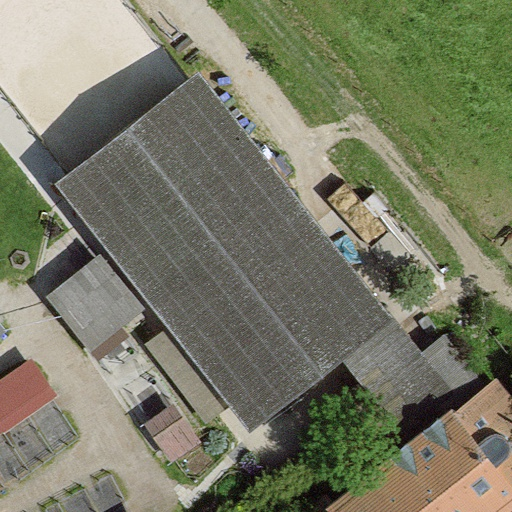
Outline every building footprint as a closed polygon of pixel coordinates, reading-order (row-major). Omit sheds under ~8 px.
[(198,84),(75,188),(263,426),(352,356),(425,449),(345,511),(344,511),(495,511),(511,499),(511,410),(500,395),(474,415),(285,189),(198,84)] [(0,254),(10,251),(0,222),(0,254)] [(112,246),(58,286),(101,343),(155,303),(112,246)] [(0,302),(0,336),(17,323),(0,302)] [(0,434),(67,386),(40,348),(0,377),(0,434)] [(0,488),(90,426),(67,393),(0,439),(0,488)]
